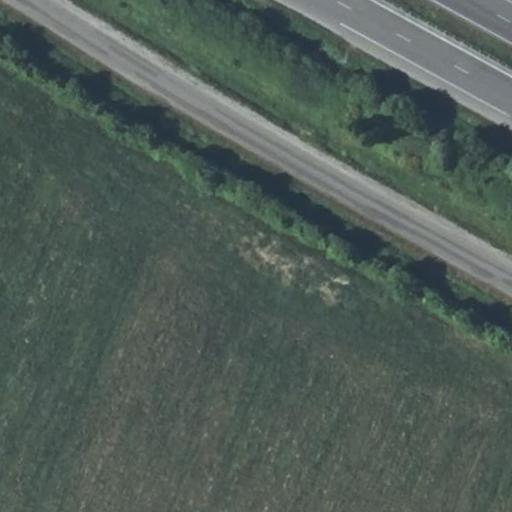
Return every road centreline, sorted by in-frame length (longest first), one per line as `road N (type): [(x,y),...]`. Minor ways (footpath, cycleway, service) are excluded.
road 1 (tertiary): [(511,282),(29,0)]
road 2 (trunk): [(333,0),(511,97)]
